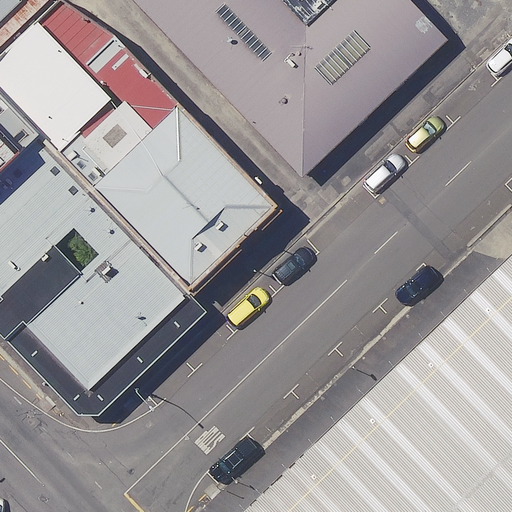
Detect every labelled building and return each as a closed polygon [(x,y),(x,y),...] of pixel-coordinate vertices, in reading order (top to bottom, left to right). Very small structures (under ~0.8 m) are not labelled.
[(0,28),(0,107),(189,299),(275,215),(108,36),(55,0),(28,0),(21,4),(0,28)] [(17,0),(0,0),(0,28),(21,4),(17,0)] [(128,0),(305,185),(452,45),(404,0),(128,0)] [(0,107),(0,297),(91,396),(189,299),(0,107)] [(511,511),(511,250),(232,511),(511,511)]
